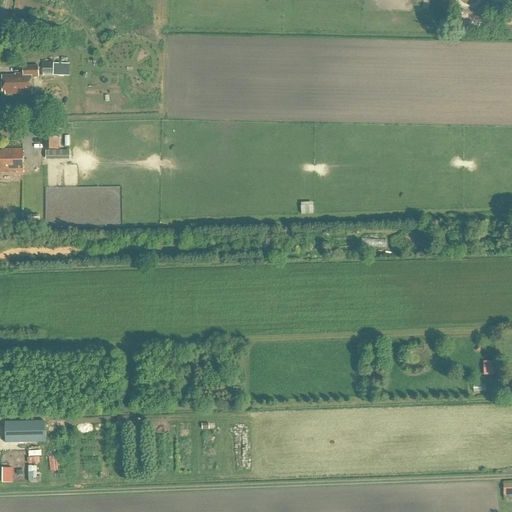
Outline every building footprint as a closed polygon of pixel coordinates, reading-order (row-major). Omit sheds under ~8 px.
[(69,66),(54,66),(54,64),(42,63),(42,72),(53,72),(53,78),(69,78),(69,66)] [(32,94),(32,77),(38,77),(38,65),(22,65),(22,73),(15,73),(15,75),(2,75),(2,92),(5,92),(5,94),(32,94)] [(58,133),(45,134),(45,151),(58,151),(58,133)] [(23,172),(22,148),(2,149),(2,150),(0,150),(0,171),(16,171),(16,172),(23,172)] [(70,151),(45,151),(45,160),(70,160),(70,151)] [(301,215),(313,215),(313,206),(301,207),(301,215)] [(483,362),(484,376),(494,375),(493,362),(483,362)] [(1,423),(1,445),(28,445),(28,423),(1,423)] [(26,464),(38,464),(37,451),(25,452),(26,464)] [(34,478),(34,467),(26,467),(26,478),(34,478)] [(0,468),(0,483),(10,484),(10,469),(0,468)]
